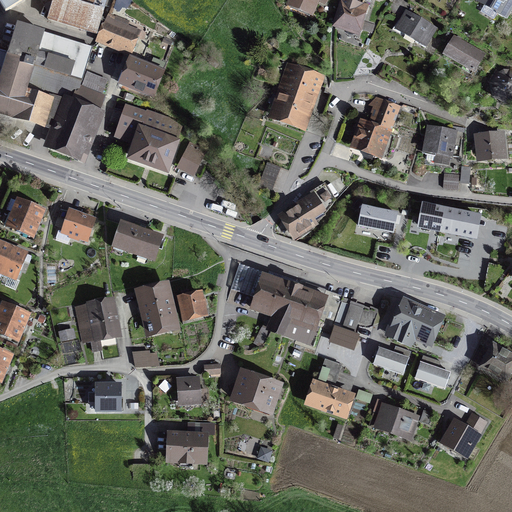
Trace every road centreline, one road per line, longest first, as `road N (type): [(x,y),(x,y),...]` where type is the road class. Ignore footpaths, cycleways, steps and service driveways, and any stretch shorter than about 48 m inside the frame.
road 1 (residential): [(0,402),(62,373),(185,372),(204,362),(220,336),(241,236)]
road 2 (secondary): [(511,326),(442,295),(257,241)]
road 3 (secondary): [(241,236),(0,153)]
road 4 (unknown): [(464,303),(456,377),(443,402),(422,406),(357,383)]
road 5 (residential): [(325,161),(405,188),(511,201)]
road 6 (residential): [(325,161),(348,94),(359,89),(453,115)]
